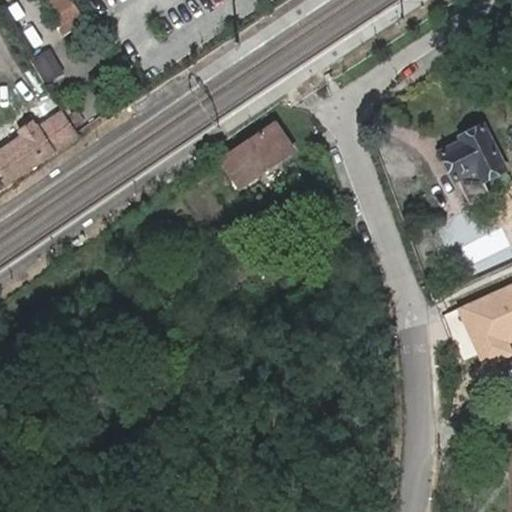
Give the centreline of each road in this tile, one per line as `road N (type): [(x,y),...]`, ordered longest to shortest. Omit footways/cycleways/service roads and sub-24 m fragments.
road 1 (residential): [(392,262),(421,364),(409,511)]
road 2 (residential): [(344,110),(353,92),(506,0)]
road 3 (residential): [(344,110),(343,127),(392,262)]
